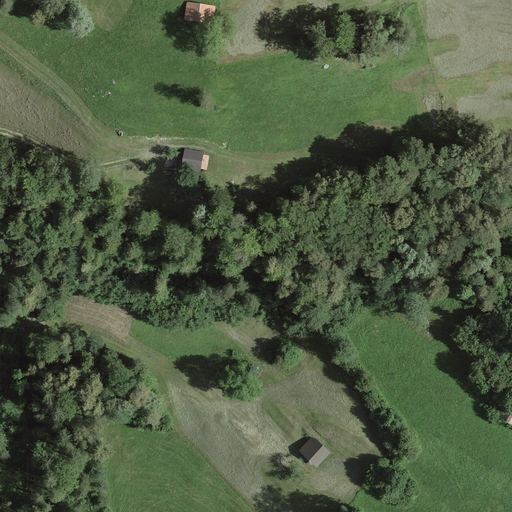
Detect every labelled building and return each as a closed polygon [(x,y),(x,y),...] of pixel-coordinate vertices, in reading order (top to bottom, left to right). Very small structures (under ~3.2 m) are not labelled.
[(188,4),(186,18),(212,22),(214,8),(188,4)] [(197,175),(199,168),(205,169),(207,156),(188,152),(184,173),(197,175)] [(410,289),(421,301),(429,292),(418,281),(410,289)] [(496,412),(511,422),(511,407),(503,401),(496,412)] [(301,449),(317,463),(327,452),(312,438),(301,449)]
